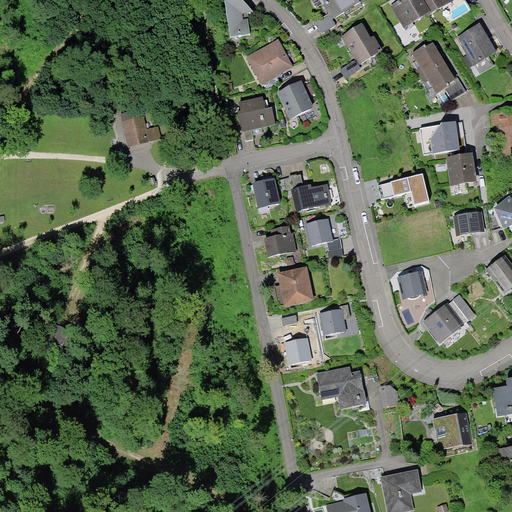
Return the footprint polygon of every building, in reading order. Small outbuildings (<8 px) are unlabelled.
[(318,0),(331,21),(357,6),(354,0),(318,0)] [(398,0),(390,5),(404,28),(431,11),(424,0),(398,0)] [(424,0),(431,11),(432,12),(452,0),(424,0)] [(239,2),(222,5),(229,39),(251,36),(248,21),(255,18),(239,2)] [(371,37),(362,23),(341,36),(356,60),(359,64),(382,49),(374,36),(371,37)] [(476,27),(456,40),(473,67),(493,55),(476,27)] [(275,43),(245,60),(259,86),(289,69),(275,43)] [(429,45),(408,57),(420,77),(440,64),(429,45)] [(359,64),(356,60),(340,70),(345,78),(361,68),(359,64)] [(440,64),(420,77),(432,94),(451,81),(440,64)] [(299,85),(277,95),(288,121),(310,112),(299,85)] [(237,116),(241,134),(273,126),(269,108),(261,110),(259,100),(237,105),(240,115),(237,116)] [(511,109),(491,111),(494,157),(511,156),(510,146),(511,146),(511,109)] [(456,123),(419,128),(424,154),(459,149),(456,123)] [(469,157),(443,161),(448,189),(473,184),(469,157)] [(422,174),(378,185),(381,199),(411,191),(415,204),(430,201),(422,174)] [(273,182),(249,188),(255,210),(278,204),(273,182)] [(328,205),(324,186),(308,190),(307,187),(291,191),(296,213),(328,205)] [(511,225),(511,205),(507,199),(490,212),(502,231),(511,225)] [(478,215),(454,218),(456,238),(480,236),(478,215)] [(325,221),(303,226),(308,246),(330,241),(325,221)] [(262,240),(266,259),(294,253),(290,234),(287,234),(286,228),(269,232),(271,238),(262,240)] [(511,273),(500,259),(483,273),(502,295),(511,286),(511,273)] [(304,272),(276,279),(282,307),(311,300),(304,272)] [(419,274),(397,280),(402,301),(425,295),(419,274)] [(458,297),(447,305),(463,325),(475,317),(458,297)] [(447,305),(421,326),(437,347),(463,325),(447,305)] [(337,310),(317,315),(322,338),(343,333),(352,331),(346,308),(337,310)] [(290,317),(279,320),(283,334),(294,331),(290,317)] [(305,341),(284,346),(288,365),(309,360),(305,341)] [(347,367),(314,374),(319,400),(335,397),(338,409),(364,404),(358,372),(348,374),(347,367)] [(493,388),(496,416),(511,414),(511,377),(502,379),(503,387),(493,388)] [(390,384),(379,386),(383,407),(400,405),(398,391),(390,384)] [(466,412),(430,421),(437,450),(473,441),(466,412)] [(511,446),(498,449),(502,473),(511,471),(511,446)] [(414,470),(377,478),(384,511),(402,511),(411,510),(408,495),(419,492),(414,470)] [(367,511),(363,494),(341,499),(342,503),(324,507),(324,511),(367,511)]
